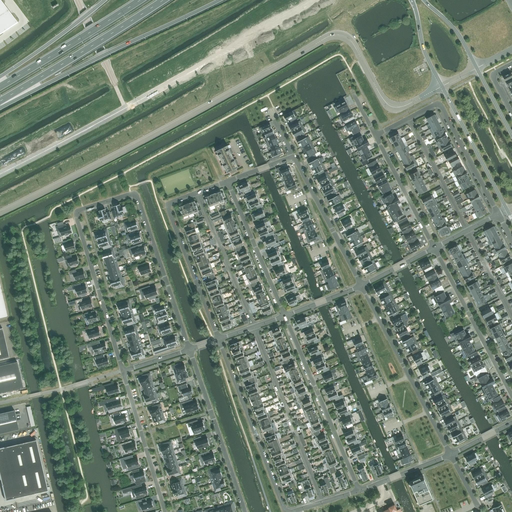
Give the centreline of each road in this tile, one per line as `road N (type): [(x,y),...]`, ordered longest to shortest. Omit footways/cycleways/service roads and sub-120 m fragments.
road 1 (tertiary): [(0,212),(327,37),(352,43),(390,106),(441,86)]
road 2 (residential): [(122,370),(76,214),(130,194),(189,349)]
road 3 (trunk): [(0,104),(219,0)]
road 4 (residential): [(218,339),(168,204),(227,182)]
road 5 (residential): [(375,135),(440,105),(497,214)]
road 6 (trunk): [(0,101),(163,0)]
road 7 (residential): [(450,454),(361,285)]
road 8 (residential): [(284,315),(359,490)]
road 9 (residential): [(287,511),(218,339)]
road 10 (residential): [(189,349),(244,511)]
road 11 (residential): [(511,396),(434,248)]
road 12 (trunk): [(141,0),(0,87)]
road 13 (residential): [(164,511),(122,370)]
road 14 (residential): [(361,285),(293,157)]
road 15 (residential): [(227,182),(284,315)]
road 16 (tertiary): [(441,86),(507,210)]
road 17 (trunk): [(105,0),(0,77)]
road 18 (residential): [(434,248),(375,135)]
